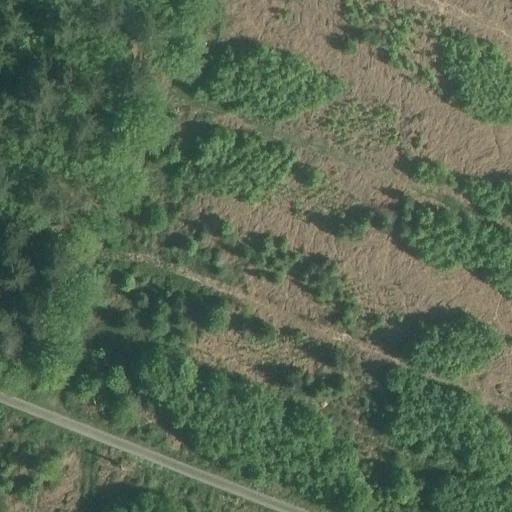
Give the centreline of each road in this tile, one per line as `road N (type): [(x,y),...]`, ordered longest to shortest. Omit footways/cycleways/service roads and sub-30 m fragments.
road 1 (track): [(196,0),(41,407)]
road 2 (track): [(308,511),(0,390)]
